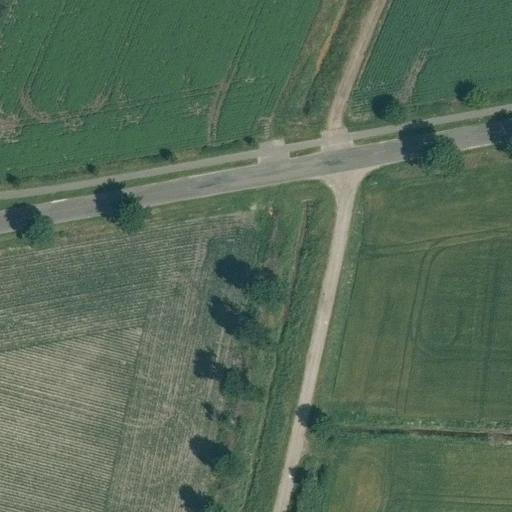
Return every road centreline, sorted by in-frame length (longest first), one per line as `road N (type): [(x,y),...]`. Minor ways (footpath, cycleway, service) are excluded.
road 1 (tertiary): [(0,220),(511,122)]
road 2 (track): [(342,152),(335,234),(278,511)]
road 3 (track): [(342,152),(336,112),(376,0)]
